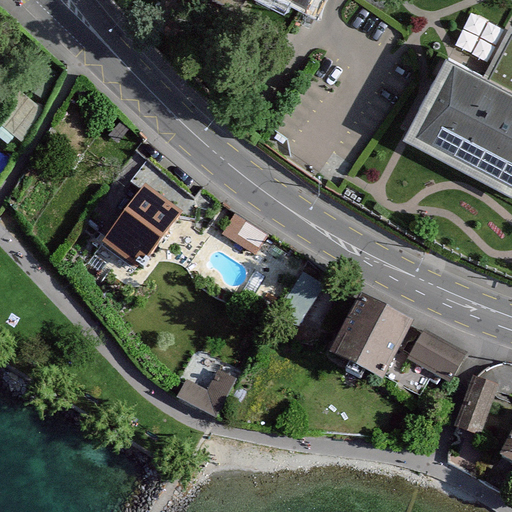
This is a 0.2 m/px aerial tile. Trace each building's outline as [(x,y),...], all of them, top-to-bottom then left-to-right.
[(511,90),(451,58),(406,140),(511,196),(511,90)] [(179,219),(141,190),(97,247),(141,281),(150,270),(143,265),(179,219)] [(235,216),(226,241),(259,253),(264,239),(246,233),(249,222),(235,216)] [(450,393),(466,362),(423,340),(412,361),(397,354),(409,330),(351,300),(323,354),(392,390),(394,386),(422,400),(431,383),(450,393)] [(181,377),(171,399),(214,420),(235,377),(217,368),(207,390),(181,377)] [(472,379),(453,427),(478,437),(497,388),(472,379)] [(511,426),(496,458),(511,465),(511,426)]
